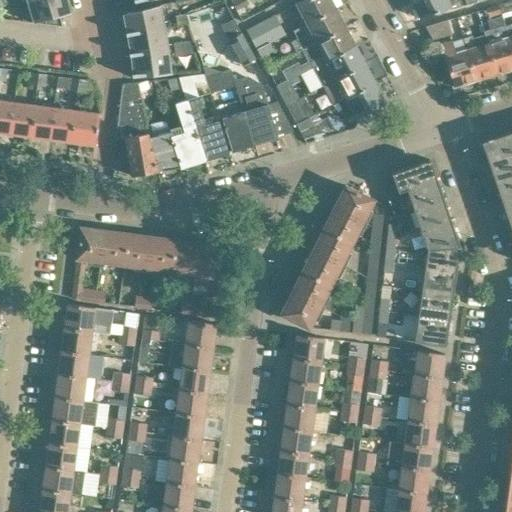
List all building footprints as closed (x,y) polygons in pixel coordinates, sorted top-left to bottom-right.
[(71,12),(66,0),(37,0),(27,3),(33,23),(63,26),(60,15),(71,12)] [(249,8),(245,0),(234,0),(231,2),(242,22),(261,11),(258,3),(249,8)] [(300,26),(334,8),(329,0),(302,0),(296,4),(301,15),(296,18),(300,26)] [(411,0),(422,19),(456,1),(458,0),(411,0)] [(511,10),(511,0),(509,0),(503,2),(506,12),(511,10)] [(501,13),(499,4),(498,3),(486,7),(489,16),(501,13)] [(123,22),(126,35),(165,28),(162,14),(160,5),(122,14),(123,22)] [(303,48),(344,26),(334,8),(300,26),(293,30),(297,37),(291,41),(296,51),(303,48)] [(185,14),(175,15),(177,25),(187,23),(185,14)] [(285,34),(275,15),(246,30),(257,50),(269,43),(285,34)] [(452,33),(448,19),(425,25),(432,39),(452,33)] [(511,22),(503,25),(511,54),(511,22)] [(511,68),(511,54),(503,25),(483,30),(487,42),(486,43),(495,74),(511,68)] [(278,61),(266,68),(272,78),(276,86),(288,80),(313,66),(353,45),(344,26),(303,48),(310,62),(304,65),(302,62),(283,71),(278,61)] [(166,37),(165,28),(126,35),(127,43),(129,56),(168,50),(166,37)] [(495,74),(486,43),(475,46),(472,35),(464,37),(467,48),(465,49),(474,80),(495,74)] [(254,58),(243,37),(231,44),(243,64),(254,58)] [(192,39),(183,41),(184,51),(194,49),(192,39)] [(474,80),(465,49),(456,52),(453,39),(440,43),(453,86),(474,80)] [(183,41),(173,43),(175,52),(184,51),(183,41)] [(273,50),(269,43),(257,50),(260,57),(273,50)] [(323,85),(363,63),(353,45),(313,66),(323,85)] [(170,64),(168,50),(129,56),(131,69),(132,77),(171,73),(170,64)] [(342,98),(373,82),(363,63),(323,85),(333,103),(342,98)] [(233,80),(232,75),(230,69),(205,76),(209,87),(219,84),(233,80)] [(37,86),(39,73),(30,72),(28,84),(37,86)] [(45,87),(47,75),(39,73),(37,86),(45,87)] [(205,76),(179,77),(204,159),(228,152),(217,120),(205,124),(197,96),(210,92),(208,87),(209,87),(205,76)] [(204,159),(179,77),(167,78),(182,125),(168,129),(169,132),(179,167),(180,167),(204,159)] [(77,91),(78,79),(70,78),(69,90),(77,91)] [(96,93),(95,82),(88,80),(78,79),(77,91),(96,93)] [(298,100),(288,80),(276,86),(286,106),(298,100)] [(147,133),(138,81),(122,83),(122,84),(115,143),(124,143),(131,176),(157,171),(149,137),(148,132),(147,133)] [(355,116),(383,101),(373,82),(342,98),(352,117),(355,115),(355,116)] [(259,85),(237,91),(243,111),(254,144),(293,132),(276,101),(265,104),(259,85)] [(298,100),(286,106),(295,123),(309,116),(314,114),(304,97),(298,100)] [(0,132),(10,134),(14,102),(0,100),(0,132)] [(29,137),(34,105),(14,102),(10,134),(29,137)] [(50,139),(54,108),(34,105),(29,137),(50,139)] [(69,142),(74,110),(54,108),(50,139),(69,142)] [(95,145),(99,114),(74,110),(69,142),(95,145)] [(253,144),(243,111),(221,118),(231,151),(253,144)] [(312,124),(309,116),(295,123),(306,143),(336,133),(327,117),(312,124)] [(511,130),(481,142),(487,161),(511,152),(511,130)] [(179,167),(169,132),(149,137),(157,171),(179,167)] [(511,175),(511,152),(487,161),(494,182),(511,175)] [(430,160),(384,175),(388,185),(394,183),(397,192),(406,189),(436,179),(430,160)] [(511,198),(511,175),(494,182),(501,202),(511,198)] [(414,212),(444,201),(436,179),(406,189),(414,212)] [(394,183),(388,185),(391,194),(397,192),(394,183)] [(351,242),(373,199),(345,185),(323,228),(351,242)] [(511,220),(511,198),(501,202),(508,222),(511,220)] [(452,224),(444,201),(414,212),(421,235),(452,224)] [(383,215),(373,214),(364,303),(355,302),(351,332),(370,334),(383,215)] [(388,224),(387,236),(395,237),(396,225),(388,224)] [(455,235),(452,224),(421,235),(427,250),(459,247),(455,235)] [(101,262),(105,231),(80,227),(76,259),(101,262)] [(329,285),(351,242),(323,228),(301,271),(329,285)] [(123,265),(128,234),(105,231),(101,262),(123,265)] [(147,268),(151,237),(128,234),(123,265),(147,268)] [(394,249),(395,237),(387,236),(386,248),(394,249)] [(171,271),(176,240),(151,237),(147,268),(171,271)] [(194,274),(198,243),(176,240),(171,271),(194,274)] [(218,277),(223,246),(198,243),(194,274),(218,277)] [(456,272),(459,247),(427,250),(424,267),(456,272)] [(393,261),(394,249),(386,248),(385,260),(393,261)] [(391,273),(393,261),(385,260),(383,272),(391,273)] [(452,296),(456,272),(424,267),(421,292),(452,296)] [(308,328),(329,285),(301,271),(280,314),(308,328)] [(74,277),(72,297),(81,299),(82,288),(83,278),(74,277)] [(140,281),(138,291),(153,294),(155,283),(140,281)] [(96,301),(97,290),(82,288),(81,299),(96,301)] [(105,291),(97,290),(96,301),(104,302),(105,291)] [(449,321),(452,296),(421,292),(417,317),(449,321)] [(142,308),(144,296),(136,294),(134,307),(142,308)] [(217,296),(216,296),(208,294),(206,304),(204,315),(213,316),(217,296)] [(152,297),(144,296),(142,308),(151,309),(152,297)] [(381,298),(379,310),(387,311),(388,299),(381,298)] [(189,313),(190,302),(183,301),(181,312),(189,313)] [(204,315),(206,304),(190,302),(189,313),(204,315)] [(92,331),(96,307),(67,303),(63,328),(92,331)] [(379,310),(378,322),(386,323),(387,311),(379,310)] [(445,346),(449,321),(417,317),(414,342),(445,346)] [(212,348),(216,323),(188,319),(184,344),(212,348)] [(135,337),(137,328),(121,325),(119,335),(135,337)] [(100,332),(92,331),(63,328),(60,351),(97,356),(100,332)] [(159,331),(143,328),(142,338),(150,339),(150,338),(158,339),(159,331)] [(319,363),(323,338),(295,334),(292,359),(319,363)] [(132,359),(135,337),(119,335),(118,343),(125,344),(123,358),(132,359)] [(147,362),(150,339),(142,338),(138,361),(147,362)] [(364,368),(365,358),(367,344),(366,344),(351,342),(349,356),(348,355),(347,365),(364,368)] [(209,371),(212,348),(184,344),(171,343),(168,366),(181,367),(209,371)] [(441,378),(444,354),(416,350),(413,375),(441,378)] [(94,379),(97,356),(60,351),(57,375),(94,379)] [(316,386),(319,363),(292,359),(289,383),(316,386)] [(387,361),(371,359),(370,368),(386,371),(387,361)] [(363,375),(364,368),(347,365),(346,373),(363,375)] [(206,395),(209,371),(181,367),(178,391),(206,395)] [(370,368),(367,390),(376,391),(385,393),(387,379),(385,379),(386,371),(370,368)] [(129,384),(130,374),(114,372),(113,382),(129,384)] [(91,402),(94,379),(57,375),(54,397),(91,402)] [(153,377),(137,375),(135,385),(151,387),(153,377)] [(438,402),(441,378),(413,375),(410,398),(438,402)] [(128,391),(129,384),(113,382),(112,389),(128,391)] [(313,410),(316,386),(289,383),(285,406),(313,410)] [(151,394),(151,387),(135,385),(134,392),(151,394)] [(357,414),(361,391),(344,388),(341,411),(357,414)] [(203,417),(206,395),(178,391),(175,413),(203,417)] [(89,425),(91,402),(54,397),(51,420),(80,424),(89,425)] [(434,426),(438,402),(410,398),(406,422),(434,426)] [(381,407),(365,405),(364,414),(380,417),(381,407)] [(310,432),(313,410),(285,406),(282,429),(310,432)] [(356,422),(357,414),(341,411),(340,419),(356,422)] [(200,440),(203,417),(175,413),(172,437),(200,440)] [(379,425),(380,417),(364,414),(362,422),(379,425)] [(123,430),(124,420),(108,418),(106,428),(123,430)] [(77,448),(80,424),(51,420),(48,444),(77,448)] [(147,424),(130,421),(129,431),(145,433),(147,424)] [(431,448),(434,426),(406,422),(403,442),(403,444),(431,448)] [(122,438),(123,430),(106,428),(105,435),(122,438)] [(307,455),(310,432),(282,429),(279,451),(307,455)] [(364,430),(359,449),(376,453),(381,434),(364,430)] [(142,456),(145,433),(129,431),(125,454),(142,456)] [(197,463),(200,440),(172,437),(169,459),(197,463)] [(428,471),(431,448),(403,444),(403,442),(390,440),(387,463),(400,465),(400,468),(428,471)] [(74,469),(77,448),(48,444),(45,467),(74,471),(74,469)] [(511,511),(511,447),(503,511),(511,511)] [(351,460),(352,450),(336,448),(335,458),(351,460)] [(304,478),(307,455),(279,451),(276,475),(304,478)] [(375,453),(358,451),(357,461),(374,463),(375,453)] [(139,479),(142,456),(125,454),(122,477),(139,479)] [(350,468),(351,460),(335,458),(334,465),(350,468)] [(194,486),(197,463),(169,459),(165,483),(194,486)] [(373,470),(374,463),(357,461),(356,468),(373,470)] [(116,477),(118,466),(102,464),(100,475),(116,477)] [(82,493),(84,472),(85,471),(74,469),(74,471),(45,467),(42,490),(71,494),(71,492),(82,493)] [(425,494),(428,471),(400,468),(397,491),(425,494)] [(115,483),(116,477),(100,475),(99,481),(115,483)] [(301,500),(304,478),(276,475),(273,497),(301,500)] [(138,487),(139,479),(122,477),(121,484),(138,487)] [(190,510),(194,486),(165,483),(162,506),(190,510)] [(68,511),(71,494),(42,490),(38,511),(68,511)] [(422,511),(425,494),(397,491),(393,511),(422,511)] [(345,506),(346,497),(330,494),(329,504),(345,506)] [(299,511),(301,500),(273,497),(271,511),(299,511)] [(369,499),(352,497),(351,507),(368,509),(369,499)]
